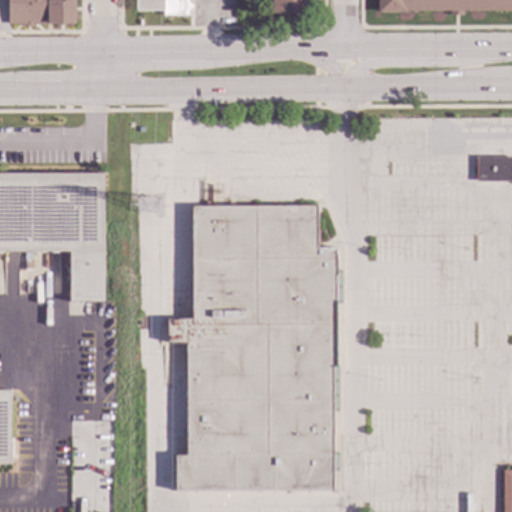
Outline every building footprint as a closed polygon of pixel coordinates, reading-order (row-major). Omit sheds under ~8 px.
[(74,0),(74,25),(6,25),(6,0),(74,0)] [(187,0),(187,2),(193,7),(188,12),(188,16),(162,16),(162,12),(135,12),(135,0),(187,0)] [(309,0),(309,13),(271,13),(271,0),(309,0)] [(511,0),(511,11),(404,12),(404,13),(377,13),(377,0),(511,0)] [(511,145),(457,146),(457,129),(511,128),(511,145)] [(511,183),(475,183),(474,157),(511,157),(511,183)] [(0,174),(102,174),(102,252),(0,252),(0,390),(9,390),(9,464),(0,464),(0,174)] [(316,249),(335,249),(335,367),(331,367),(332,492),(174,492),(174,456),(185,456),(185,344),(166,344),(166,320),(191,320),(191,207),(316,206),(316,249)] [(511,511),(501,511),(501,471),(511,471),(511,511)]
